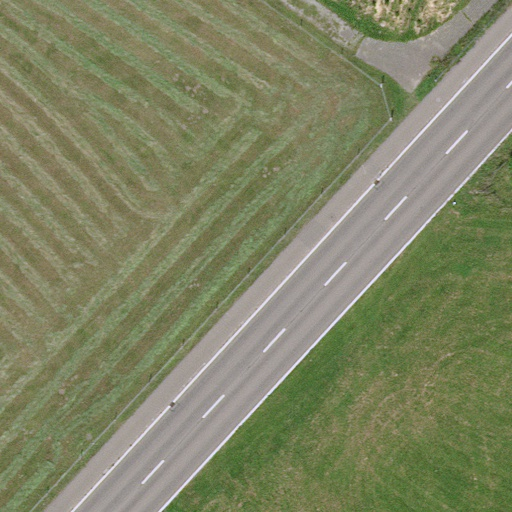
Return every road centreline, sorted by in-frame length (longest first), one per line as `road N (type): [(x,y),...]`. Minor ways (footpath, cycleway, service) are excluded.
road 1 (secondary): [(511,85),(118,511)]
road 2 (track): [(300,0),(400,61),(446,43),(490,0)]
